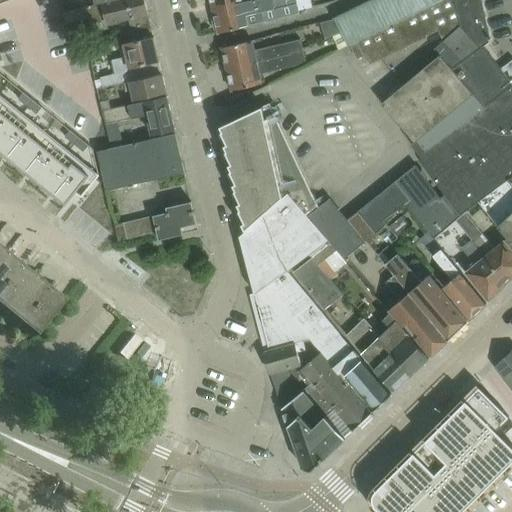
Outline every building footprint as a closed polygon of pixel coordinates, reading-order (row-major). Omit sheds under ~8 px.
[(143,0),(112,0),(87,6),(63,12),(66,22),(90,17),(91,23),(105,19),(106,24),(118,21),(121,35),(151,28),(143,0)] [(210,0),(212,9),(252,0),(210,0)] [(261,20),(298,12),(295,0),(252,0),(212,9),(215,20),(212,21),(214,29),(216,28),(217,33),(249,26),(246,15),(259,12),(261,20)] [(349,43),(430,4),(428,0),(369,0),(333,17),(340,32),(346,45),(349,43)] [(438,30),(443,39),(460,24),(454,0),(438,0),(430,4),(349,43),(356,58),(363,54),(368,64),(438,30)] [(511,85),(483,45),(490,39),(481,0),(456,0),(462,26),(445,42),(436,50),(439,55),(383,101),(380,103),(413,142),(410,144),(419,154),(422,165),(444,195),(459,216),(464,212),(477,202),(507,180),(511,187),(511,85)] [(161,73),(151,28),(121,35),(126,56),(112,60),(115,72),(100,76),(102,87),(122,82),(128,81),(161,73)] [(346,45),(340,32),(330,36),(337,49),(344,46),(346,45)] [(303,49),(300,39),(281,43),(253,49),(251,40),(221,47),(226,69),(290,54),(290,52),(303,49)] [(261,83),(259,73),(293,65),(305,59),(303,49),(290,52),(290,54),(226,69),(230,90),(261,83)] [(165,92),(161,73),(128,81),(122,82),(125,91),(130,90),(133,100),(165,92)] [(22,93),(17,99),(26,107),(31,100),(22,93)] [(0,96),(0,153),(63,205),(83,180),(91,170),(0,96)] [(166,96),(112,108),(102,110),(105,123),(146,114),(151,134),(174,129),(166,96)] [(100,101),(102,110),(112,108),(109,99),(100,101)] [(31,100),(26,107),(36,114),(41,108),(31,100)] [(269,103),(220,126),(222,131),(221,132),(227,144),(224,145),(226,151),(225,151),(231,163),(228,165),(231,170),(230,171),(235,183),(232,184),(235,190),(234,190),(240,203),(237,204),(239,209),(238,210),(244,222),(241,223),(245,231),(262,215),(287,193),(308,217),(315,211),(319,208),(269,103)] [(308,105),(289,113),(294,123),(312,114),(308,105)] [(308,140),(328,132),(325,124),(304,132),(308,140)] [(69,131),(64,137),(73,145),(78,138),(69,131)] [(175,133),(111,147),(97,151),(106,190),(184,172),(175,133)] [(78,138),(73,145),(82,152),(87,146),(78,138)] [(459,216),(444,195),(440,198),(429,184),(415,165),(405,173),(395,181),(410,199),(404,204),(412,214),(432,239),(454,221),(460,216),(459,216)] [(91,170),(83,180),(89,185),(97,175),(91,170)] [(511,243),(511,187),(507,180),(477,202),(511,243)] [(410,199),(395,181),(386,188),(401,207),(404,204),(410,199)] [(401,207),(386,188),(377,196),(392,214),(395,211),(401,207)] [(390,395),(389,394),(287,271),(308,255),(327,240),(308,217),(287,193),(262,215),(245,231),(239,236),(254,293),(249,294),(264,352),(302,341),(309,339),(319,352),(355,395),(358,392),(373,410),(390,395)] [(392,214),(377,196),(368,203),(383,221),(392,214)] [(347,220),(329,199),(319,208),(315,211),(308,217),(327,240),(344,260),(355,251),(365,241),(347,220)] [(191,201),(189,202),(165,207),(166,212),(113,225),(117,240),(155,232),(157,239),(181,234),(180,227),(196,223),(191,201)] [(383,221),(368,203),(359,210),(376,232),(385,224),(383,221)] [(376,232),(359,210),(347,220),(365,241),(376,232)] [(408,226),(395,211),(392,214),(383,221),(385,224),(396,236),(408,226)] [(506,283),(511,277),(511,251),(503,241),(493,249),(464,212),(459,216),(460,216),(454,221),(470,241),(506,283)] [(344,260),(327,240),(308,255),(311,259),(325,275),(344,260)] [(488,301),(506,283),(470,241),(461,248),(474,264),(464,272),(488,301)] [(0,259),(8,249),(0,242),(0,259)] [(469,319),(485,304),(436,243),(428,250),(451,279),(443,286),(469,319)] [(0,289),(22,261),(8,249),(0,259),(0,289)] [(467,322),(428,275),(420,282),(397,254),(384,265),(394,276),(447,340),(467,322)] [(342,295),(325,275),(311,259),(293,272),(323,309),(342,295)] [(0,300),(8,307),(37,272),(22,261),(0,289),(0,300)] [(23,319),(51,284),(37,272),(8,307),(23,319)] [(431,355),(447,340),(394,276),(385,283),(397,297),(384,307),(389,313),(402,327),(408,321),(419,334),(415,337),(431,355)] [(38,331),(66,295),(51,284),(23,319),(38,331)] [(428,358),(427,357),(402,327),(389,313),(381,320),(388,328),(378,336),(410,375),(428,358)] [(393,392),(410,375),(378,336),(363,319),(346,335),(393,392)] [(135,335),(120,353),(127,360),(142,341),(135,335)] [(296,352),(304,350),(302,341),(264,352),(270,373),(300,364),(296,352)] [(511,349),(496,364),(495,365),(509,384),(511,381),(511,349)] [(351,431),(369,414),(370,413),(355,395),(319,352),(301,368),(296,372),(300,376),(307,385),(311,382),(318,391),(312,395),(323,409),(329,404),(351,431)] [(301,368),(300,364),(270,373),(281,407),(299,392),(292,383),(300,376),(296,372),(301,368)] [(373,496),(373,497),(373,498),(373,499),(373,500),(374,501),(374,502),(374,503),(375,503),(375,504),(375,505),(376,505),(376,506),(377,506),(382,511),(461,511),(511,462),(511,445),(496,430),(510,417),(478,385),(477,384),(476,385),(477,386),(465,398),(464,397),(463,398),(464,399),(451,411),(451,410),(450,411),(451,412),(438,424),(438,423),(437,424),(425,436),(424,436),(424,437),(412,449),(411,449),(410,449),(411,450),(411,451),(413,453),(377,488),(376,490),(375,490),(375,491),(374,492),(374,493),(374,494),(373,494),(373,495),(373,496)] [(309,471),(343,439),(302,390),(299,392),(281,407),(303,469),(309,471)]
